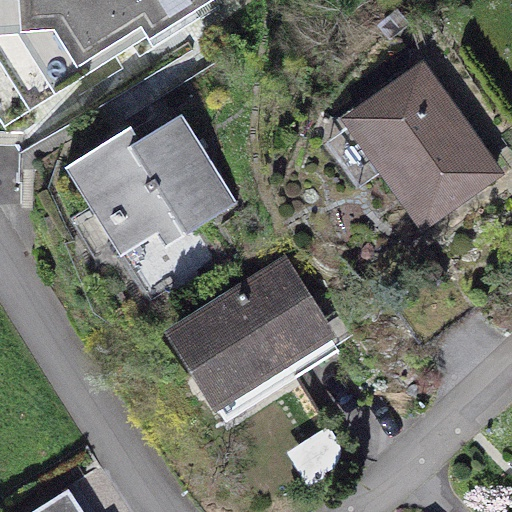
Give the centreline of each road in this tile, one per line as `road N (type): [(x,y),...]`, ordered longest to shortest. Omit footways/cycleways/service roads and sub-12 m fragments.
road 1 (residential): [(163,511),(0,232)]
road 2 (residential): [(511,379),(350,511)]
